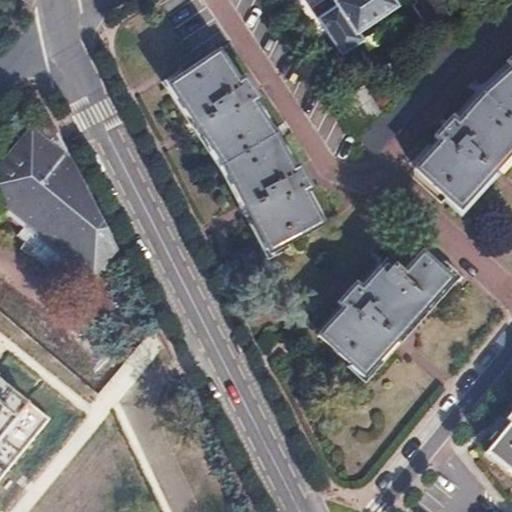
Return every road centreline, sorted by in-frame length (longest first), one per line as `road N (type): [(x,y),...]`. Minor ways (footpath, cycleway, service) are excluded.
road 1 (residential): [(62,26),(77,74),(302,511)]
road 2 (residential): [(362,511),(389,491),(511,345)]
